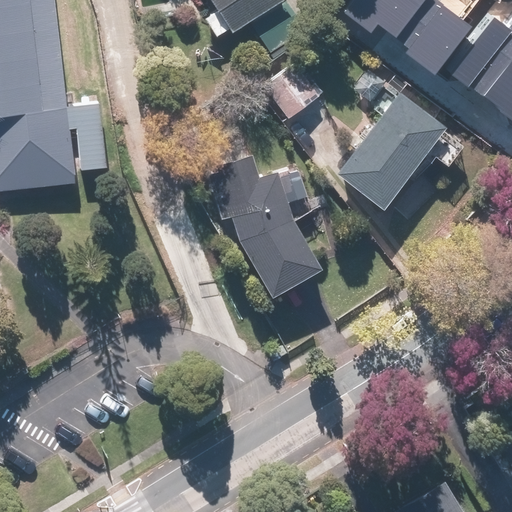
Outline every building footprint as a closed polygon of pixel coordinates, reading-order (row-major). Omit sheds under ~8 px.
[(50,0),(0,0),(0,191),(72,183),(50,0)] [(204,16),(219,40),(279,0),(210,0),(216,8),(204,16)] [(348,0),(339,13),(371,37),(379,26),(394,37),(422,0),(348,0)] [(436,0),(433,0),(402,43),(410,49),(407,53),(436,74),(472,26),(436,0)] [(296,11),(258,34),(269,52),(307,29),(296,11)] [(494,20),(454,72),(511,116),(511,24),(508,30),(494,20)] [(319,95),(293,62),(261,87),(288,120),(319,95)] [(447,166),(466,141),(387,80),(368,105),(380,114),(337,170),(385,207),(428,151),(447,166)] [(298,163),(278,170),(261,176),(247,135),(199,152),(225,238),(240,234),(274,295),(323,268),(295,218),(315,211),(298,163)] [(464,511),(443,477),(394,507),(396,511),(464,511)]
